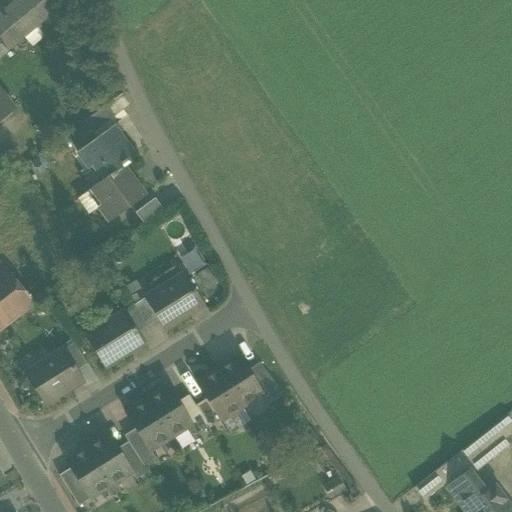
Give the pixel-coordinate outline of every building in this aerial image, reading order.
[(56,0),(14,0),(0,12),(0,48),(5,54),(62,7),(56,0)] [(0,121),(14,111),(0,93),(0,121)] [(105,107),(113,118),(127,107),(119,96),(105,107)] [(105,107),(83,122),(92,133),(113,118),(105,107)] [(111,126),(76,151),(89,168),(92,166),(102,180),(103,181),(122,167),(122,168),(135,159),(111,126)] [(122,167),(103,181),(102,180),(90,189),(100,203),(96,206),(108,222),(144,197),(122,168),(122,167)] [(153,199),(134,214),(142,225),(162,210),(153,199)] [(0,264),(0,330),(34,305),(5,270),(4,270),(0,264)] [(183,274),(143,299),(156,320),(163,331),(203,306),(183,274)] [(156,320),(143,299),(133,306),(146,326),(156,320)] [(146,326),(133,306),(123,312),(136,332),(146,326)] [(123,312),(83,337),(103,369),(143,344),(136,332),(123,312)] [(73,344),(63,350),(76,370),(86,364),(73,344)] [(63,350),(23,375),(43,407),(83,382),(76,370),(63,350)] [(238,358),(217,371),(240,408),(261,395),(262,395),(247,371),(238,358)] [(76,370),(83,382),(86,387),(96,381),(86,364),(76,370)] [(280,393),(258,364),(247,371),(262,395),(261,395),(265,402),(280,393)] [(217,371),(196,385),(205,400),(207,402),(219,422),(240,408),(217,371)] [(177,403),(167,388),(146,401),(170,438),(190,426),(191,425),(177,403)] [(194,407),(188,396),(177,403),(191,425),(190,426),(195,434),(207,426),(194,407)] [(205,400),(194,407),(207,426),(208,429),(219,422),(207,402),(205,400)] [(146,401),(125,415),(134,430),(148,452),(149,451),(170,438),(146,401)] [(492,426),(460,451),(476,471),(508,446),(492,426)] [(134,430),(123,436),(127,443),(142,467),(154,459),(149,451),(148,452),(134,430)] [(116,449),(108,436),(86,449),(110,486),(130,473),(131,473),(116,449)] [(127,443),(116,449),(131,473),(130,473),(135,480),(146,473),(142,467),(127,443)] [(86,449),(65,462),(69,469),(88,500),(110,486),(86,449)] [(460,451),(413,489),(423,501),(443,485),(445,488),(468,470),(471,474),(476,471),(460,451)] [(69,469),(58,476),(77,506),(88,500),(69,469)] [(493,486),(485,492),(471,474),(468,470),(445,488),(464,511),(511,511),(511,510),(504,500),(493,486)]
